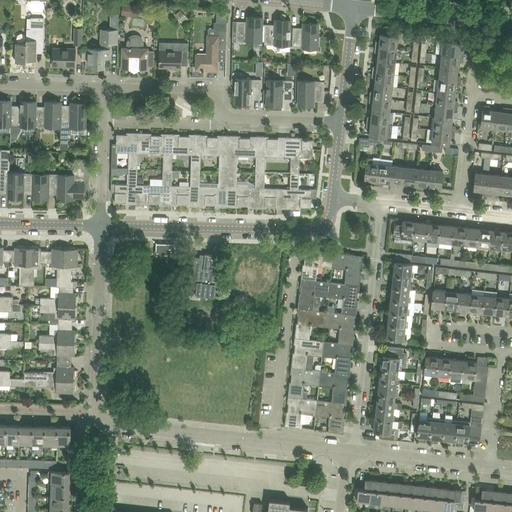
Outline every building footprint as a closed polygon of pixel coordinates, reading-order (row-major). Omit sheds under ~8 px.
[(122,4),(121,16),(129,16),(130,12),(138,13),(139,6),(122,4)] [(180,9),(175,14),(183,24),(188,19),(180,9)] [(233,21),(233,32),(237,32),(236,41),(262,42),(263,17),(247,16),(247,21),(233,21)] [(27,60),(35,60),(36,60),(36,53),(43,53),(44,18),(30,17),(30,28),(32,28),(32,40),(26,40),(26,43),(16,43),(16,62),(26,62),(27,60)] [(262,24),(262,42),(264,42),(264,44),(280,44),(290,45),(291,20),(275,19),(275,24),(265,24),(265,25),(262,24)] [(226,48),(226,44),(227,21),(226,21),(226,23),(214,23),(214,29),(208,29),(208,35),(207,35),(207,53),(196,53),(195,69),(202,70),(204,70),(217,70),(218,47),(226,48)] [(292,47),(318,48),(319,23),(303,22),(303,27),(292,27),(292,47)] [(75,44),(82,44),(83,27),(75,27),(75,44)] [(82,60),(86,60),(86,67),(104,67),(104,58),(111,58),(111,43),(117,43),(118,33),(118,29),(110,29),(101,29),(100,43),(101,43),(101,48),(87,48),(82,48),(82,60)] [(376,41),(376,47),(396,49),(398,36),(380,34),(380,41),(376,41)] [(148,48),(144,47),(144,40),(144,39),(143,38),(142,37),(140,36),(139,35),(138,35),(136,35),(135,35),(133,35),(132,36),(130,37),(129,39),(128,39),(128,40),(128,47),(122,47),(122,68),(129,68),(132,69),(134,70),(136,70),(138,69),(140,68),(148,68),(148,48)] [(444,38),(442,54),(462,57),(463,51),(460,50),(461,43),(454,42),(454,39),(444,38)] [(159,57),(159,67),(169,67),(173,67),(173,69),(181,69),(181,65),(187,65),(188,55),(188,46),(188,43),(175,43),(174,43),(173,50),(159,49),(159,57)] [(378,54),(378,60),(395,62),(396,49),(376,47),(375,53),(378,54)] [(52,66),(64,66),(64,64),(69,65),(69,66),(75,66),(76,48),(53,48),(52,66)] [(442,54),(440,67),(458,69),(458,62),(462,63),(462,57),(442,54)] [(374,66),(373,72),(393,75),(395,62),(378,60),(377,67),(374,66)] [(408,70),(408,74),(410,74),(410,76),(415,77),(416,66),(411,66),(410,70),(408,70)] [(440,67),(439,79),(460,82),(460,76),(457,75),(458,69),(440,67)] [(375,79),(375,85),(392,87),(393,75),(373,72),(372,78),(375,79)] [(267,94),(267,104),(282,104),(282,98),(284,98),(284,100),(292,100),(292,90),(292,80),(293,77),(286,77),(285,80),(267,79),(267,94)] [(236,78),(235,103),(250,104),(250,97),(253,97),(253,99),(261,99),(261,79),(236,78)] [(434,79),(433,90),(438,91),(438,92),(455,94),(455,87),(459,88),(460,82),(439,79),(434,79)] [(299,80),(298,105),(313,106),(314,99),(316,99),(316,101),(324,101),(324,81),(299,80)] [(371,91),(370,97),(390,100),(392,87),(375,85),(374,92),(371,91)] [(404,95),(403,100),(407,101),(407,102),(412,102),(413,91),(408,91),(407,96),(404,95)] [(437,92),(436,104),(457,107),(457,101),(454,101),(455,94),(437,92)] [(372,104),(372,110),(389,112),(390,100),(370,97),(369,103),(372,104)] [(0,125),(11,126),(11,105),(11,101),(0,100),(0,125)] [(11,126),(10,141),(14,140),(16,139),(16,138),(17,138),(18,134),(19,133),(20,133),(20,132),(21,131),(21,130),(21,129),(21,128),(22,127),(22,126),(23,126),(36,126),(36,106),(36,101),(21,101),(21,106),(11,105),(11,126)] [(46,106),(36,106),(36,126),(61,127),(61,107),(61,102),(46,101),(46,106)] [(71,107),(61,107),(61,127),(60,149),(68,149),(68,133),(71,133),(85,133),(85,127),(86,127),(86,102),(71,102),(71,107)] [(436,104),(435,117),(452,119),(453,112),(456,113),(457,107),(436,104)] [(480,127),(493,128),(495,111),(488,110),(489,107),(482,106),(481,123),(480,126),(480,127)] [(493,128),(506,129),(508,109),(502,108),(501,112),(495,111),(493,128)] [(368,116),(367,122),(388,125),(389,112),(372,110),(371,117),(368,116)] [(435,117),(433,129),(454,132),(454,126),(451,126),(452,119),(435,117)] [(367,122),(367,128),(370,129),(369,136),(379,137),(386,138),(386,137),(391,138),(392,125),(388,125),(367,122)] [(454,132),(433,129),(432,143),(449,145),(450,137),(453,138),(454,132)] [(129,152),(128,168),(137,168),(138,152),(144,153),(145,140),(138,139),(139,132),(131,132),(131,134),(117,134),(116,143),(112,143),(112,152),(129,152)] [(163,169),(172,169),(172,153),(173,140),(173,133),(166,133),(166,135),(151,135),(151,140),(145,140),(144,153),(163,153),(163,169)] [(191,170),(200,170),(200,154),(201,141),(201,134),(194,134),(194,136),(179,135),(179,140),(173,140),(172,153),(191,154),(191,170)] [(219,171),(228,171),(229,135),(222,135),(222,137),(207,136),(207,141),(201,141),(200,154),(219,155),(219,171)] [(229,135),(228,171),(236,171),(237,155),(256,156),(256,143),(250,142),(251,137),(236,137),(236,135),(229,135)] [(277,201),(283,201),(283,188),(264,187),(265,156),(284,156),(285,143),(278,143),(279,138),(264,138),(264,136),(257,136),(256,143),(256,156),(255,187),(255,201),(255,208),(262,208),(262,206),(277,206),(277,201)] [(285,143),(284,156),(290,157),(290,172),(299,173),(300,157),(313,157),(313,139),(299,139),(299,137),(291,137),(291,144),(285,143)] [(0,192),(8,192),(9,172),(10,149),(1,149),(1,157),(0,156),(0,192)] [(371,183),(377,184),(379,163),(373,163),(373,159),(367,158),(364,179),(371,180),(371,183)] [(59,173),(58,194),(58,199),(73,199),(73,194),(84,194),(84,183),(89,183),(89,165),(90,159),(74,159),(73,174),(59,173)] [(383,181),(390,182),(392,165),(379,163),(377,184),(383,185),(383,181)] [(396,186),(402,187),(404,166),(392,165),(390,182),(397,183),(396,186)] [(408,184),(415,185),(417,168),(404,166),(402,187),(408,188),(408,184)] [(111,183),(111,192),(115,192),(115,202),(129,202),(129,204),(137,204),(137,197),(143,198),(143,184),(137,184),(137,168),(128,168),(122,168),(122,172),(123,173),(128,173),(128,184),(115,183),(111,183)] [(421,189),(427,190),(430,169),(417,168),(415,185),(422,186),(421,189)] [(171,205),(171,198),(172,185),(172,169),(163,169),(162,185),(143,184),(143,198),(149,198),(149,203),(164,203),(164,205),(171,205)] [(430,169),(427,190),(433,190),(434,187),(440,188),(442,171),(430,169)] [(199,206),(199,199),(199,186),(200,170),(191,170),(190,185),(172,185),(171,198),(177,198),(177,203),(192,204),(192,206),(199,206)] [(220,207),(227,207),(228,171),(219,171),(218,186),(199,186),(199,199),(205,199),(205,204),(220,205),(220,207)] [(249,200),(255,201),(255,187),(236,187),(236,171),(228,171),(227,207),(234,207),(234,205),(249,205),(249,200)] [(23,193),(33,193),(34,173),(9,172),(8,192),(8,197),(23,198),(23,193)] [(283,188),(283,201),(289,202),(289,209),(296,209),(297,207),(311,207),(312,197),(312,189),(299,188),(299,173),(290,172),(289,188),(283,188)] [(480,194),(486,195),(489,174),(475,172),(473,190),(481,190),(480,194)] [(49,194),(58,194),(59,173),(34,173),(33,193),(33,198),(48,198),(49,194)] [(493,192),(499,193),(501,175),(489,174),(486,195),(492,195),(493,192)] [(505,197),(511,197),(511,190),(511,176),(501,175),(499,193),(506,193),(505,197)] [(401,236),(414,238),(416,221),(403,219),(403,221),(395,220),(393,235),(401,236)] [(414,238),(426,239),(428,222),(416,221),(414,238)] [(426,239),(439,241),(441,224),(428,222),(426,239)] [(439,241),(451,242),(453,225),(441,224),(439,241)] [(451,242),(464,243),(466,227),(453,225),(451,242)] [(464,243),(476,245),(478,228),(466,227),(464,243)] [(476,245),(489,246),(491,229),(478,228),(476,245)] [(489,246),(501,248),(503,231),(491,229),(489,246)] [(501,248),(511,248),(511,231),(503,231),(501,248)] [(0,266),(2,267),(2,264),(3,264),(3,261),(5,261),(9,261),(9,249),(3,249),(3,246),(1,246),(1,245),(0,244),(0,266)] [(155,250),(155,256),(156,256),(156,257),(169,257),(172,257),(175,257),(175,256),(177,256),(177,252),(175,252),(175,244),(156,244),(156,247),(156,249),(156,250),(155,250)] [(15,250),(9,249),(9,261),(15,261),(15,264),(15,267),(20,267),(19,285),(27,285),(28,246),(28,247),(23,247),(23,245),(18,245),(18,247),(15,247),(15,250)] [(40,262),(46,262),(46,251),(40,250),(40,247),(38,247),(38,246),(32,246),(32,247),(28,247),(28,246),(27,285),(34,286),(35,268),(39,268),(40,265),(40,262)] [(57,286),(59,286),(64,286),(65,247),(65,248),(61,248),(61,247),(55,246),(55,248),(53,248),(52,251),(46,251),(46,262),(52,262),(52,266),(52,268),(57,269),(57,286)] [(65,247),(64,286),(74,287),(74,281),(74,280),(71,281),(72,269),(77,269),(77,266),(78,248),(75,248),(75,247),(70,247),(70,248),(66,248),(66,247),(65,247)] [(302,264),(301,278),(316,280),(318,263),(332,265),(333,252),(304,248),(303,255),(304,255),(304,263),(301,263),(301,264),(302,264)] [(363,255),(333,252),(332,265),(346,266),(344,283),(359,284),(361,271),(362,271),(362,270),(360,270),(361,262),(362,262),(363,255)] [(193,256),(191,275),(194,275),(192,288),(196,289),(195,295),(214,298),(214,297),(218,297),(221,277),(218,277),(220,259),(216,259),(216,255),(205,253),(205,258),(193,256)] [(396,253),(395,259),(412,261),(412,255),(412,254),(396,253)] [(139,271),(142,271),(144,270),(146,268),(147,266),(148,264),(148,261),(146,259),(145,257),(143,256),(140,256),(138,256),(136,257),(134,259),(133,261),(133,264),(133,266),(135,269),(137,270),(139,271)] [(394,261),(393,274),(411,276),(413,277),(413,272),(417,272),(418,265),(412,264),(412,263),(404,262),(394,261)] [(393,274),(392,287),(409,289),(412,289),(412,284),(410,283),(411,276),(393,274)] [(299,294),(297,308),(313,309),(314,293),(329,295),(330,281),(316,280),(301,278),(300,285),(301,285),(300,293),(298,292),(298,293),(299,294)] [(330,281),(329,295),(343,296),(341,313),(356,314),(357,300),(358,300),(358,299),(356,299),(357,291),(358,291),(359,284),(344,283),(330,281)] [(41,297),(40,304),(78,305),(76,305),(76,301),(78,301),(78,295),(76,295),(76,293),(74,293),(74,287),(64,286),(59,286),(59,293),(56,293),(56,298),(41,297)] [(392,287),(390,299),(408,301),(410,302),(411,296),(408,296),(409,289),(392,287)] [(431,306),(444,307),(446,291),(433,289),(431,306)] [(444,307),(457,309),(459,292),(446,291),(444,307)] [(457,309),(469,310),(471,293),(459,292),(457,309)] [(469,310),(482,312),(484,295),(471,293),(469,310)] [(0,303),(12,304),(12,296),(0,295),(0,303)] [(482,312),(494,313),(496,296),(484,295),(482,312)] [(494,313),(507,315),(509,298),(496,296),(494,313)] [(390,299),(389,312),(406,314),(409,314),(409,309),(407,308),(408,301),(390,299)] [(0,316),(7,317),(8,311),(12,311),(12,304),(0,303),(0,316)] [(40,304),(40,312),(44,312),(51,312),(51,319),(51,323),(58,323),(73,324),(73,318),(76,318),(76,315),(77,315),(77,310),(76,310),(76,306),(78,306),(78,305),(40,304)] [(296,323),(294,337),(309,339),(311,322),(325,324),(327,311),(313,309),(297,308),(297,314),(298,315),(297,323),(295,322),(295,323),(296,323)] [(327,311),(325,324),(340,325),(338,342),(353,344),(354,330),(355,330),(355,329),(353,329),(354,321),(355,321),(356,314),(341,313),(327,311)] [(389,312),(388,325),(405,327),(407,327),(408,321),(406,321),(406,314),(389,312)] [(39,334),(39,341),(77,342),(75,342),(75,338),(76,338),(76,332),(75,332),(75,330),(73,330),(73,324),(58,323),(58,329),(58,330),(55,330),(55,335),(39,334)] [(405,327),(388,325),(386,337),(406,340),(407,334),(404,334),(405,327)] [(292,353),(291,367),(306,368),(308,352),(322,353),(324,340),(309,339),(294,337),(293,344),(295,344),(294,352),(291,351),(291,352),(292,353)] [(0,347),(11,348),(11,341),(0,340),(0,347)] [(336,355),(334,372),(350,373),(351,359),(352,359),(352,358),(350,358),(351,350),(352,350),(353,344),(338,342),(324,340),(322,353),(336,355)] [(58,355),(57,361),(72,361),(72,355),(75,355),(75,352),(77,352),(77,347),(75,347),(75,343),(77,343),(77,342),(39,341),(39,349),(55,349),(54,354),(57,354),(57,355),(58,355)] [(382,355),(380,368),(398,370),(400,370),(401,365),(405,365),(407,353),(402,353),(403,348),(388,346),(387,356),(382,355)] [(424,372),(437,374),(439,357),(426,356),(424,372)] [(437,374),(449,375),(451,358),(439,357),(437,374)] [(461,383),(462,377),(464,360),(451,358),(449,375),(449,382),(450,382),(452,384),(454,384),(456,383),(461,383)] [(475,376),(476,370),(477,364),(477,361),(464,360),(462,377),(475,378),(475,376)] [(25,371),(25,378),(75,380),(75,379),(74,379),(74,375),(76,375),(76,370),(74,370),(74,367),(71,367),(72,361),(57,361),(57,367),(54,367),(54,372),(25,371)] [(289,382),(288,396),(307,398),(308,392),(304,391),(305,381),(319,383),(320,370),(315,369),(306,368),(291,367),(290,373),(291,374),(291,381),(288,381),(288,382),(289,382)] [(380,368),(379,381),(399,383),(399,377),(397,377),(398,370),(380,368)] [(333,384),(331,401),(346,403),(348,389),(349,389),(349,388),(347,388),(348,380),(349,380),(350,373),(334,372),(320,370),(319,383),(333,384)] [(0,384),(24,386),(25,378),(10,378),(0,377),(0,384)] [(25,378),(24,386),(53,386),(53,391),(56,391),(56,392),(74,392),(74,390),(75,390),(75,384),(74,384),(74,380),(75,380),(25,378)] [(379,381),(378,393),(395,395),(397,395),(399,383),(379,381)] [(378,393),(376,406),(399,408),(401,408),(401,403),(394,402),(395,395),(378,393)] [(301,411),(316,412),(317,399),(307,398),(288,396),(287,403),(288,403),(287,411),(285,411),(286,412),(284,426),(299,427),(301,411)] [(317,399),(316,412),(330,414),(328,430),(343,432),(345,418),(346,418),(346,417),(343,417),(344,409),(346,409),(346,403),(331,401),(317,399)] [(376,406),(375,418),(392,420),(394,421),(395,415),(393,414),(394,408),(376,406)] [(417,436),(430,437),(432,420),(432,417),(427,417),(427,419),(419,418),(417,436)] [(375,418),(374,431),(380,432),(379,438),(394,439),(395,428),(394,427),(391,427),(392,420),(375,418)] [(430,437),(443,439),(445,421),(445,419),(439,418),(439,421),(432,420),(430,437)] [(452,422),(445,421),(443,439),(455,440),(457,420),(452,420),(452,422)] [(457,420),(455,440),(468,441),(468,439),(469,433),(469,427),(470,422),(457,420)] [(19,446),(19,443),(19,426),(6,425),(6,443),(7,443),(14,443),(14,446),(19,446)] [(32,447),(32,443),(31,443),(32,426),(19,426),(19,443),(27,443),(27,447),(32,447)] [(45,447),(45,444),(44,444),(44,426),(32,426),(31,443),(32,443),(39,444),(39,447),(45,447)] [(57,448),(58,444),(56,444),(57,427),(44,426),(44,444),(45,444),(52,444),(52,447),(57,448)] [(56,444),(58,444),(65,444),(65,448),(70,448),(71,427),(57,427),(56,444)] [(52,476),(51,483),(51,484),(69,484),(69,471),(48,471),(48,476),(52,476)] [(357,499),(369,501),(370,489),(376,490),(377,481),(365,479),(364,488),(358,488),(357,499)] [(369,501),(381,502),(382,491),(388,491),(389,482),(377,481),(376,490),(370,489),(369,501)] [(381,502),(393,504),(394,492),(400,493),(401,483),(389,482),(388,491),(382,491),(381,502)] [(51,489),(51,496),(68,497),(69,484),(51,484),(51,483),(48,483),(47,489),(51,489)] [(393,504),(405,505),(406,493),(412,494),(413,485),(401,483),(400,493),(394,492),(393,504)] [(405,505),(417,506),(418,495),(424,495),(425,486),(413,485),(412,494),(406,493),(405,505)] [(417,506),(429,508),(430,496),(436,497),(437,487),(425,486),(424,495),(418,495),(417,506)] [(473,510),(486,511),(487,499),(493,500),(494,491),(482,489),(483,487),(476,486),(473,510)] [(429,508),(441,509),(443,497),(448,498),(449,489),(437,487),(436,497),(430,496),(429,508)] [(443,497),(441,509),(454,510),(455,499),(461,500),(462,490),(449,489),(448,498),(443,497)] [(242,511),(244,496),(205,491),(204,503),(214,504),(213,511),(242,511)] [(486,511),(495,511),(497,511),(499,501),(505,501),(506,492),(494,491),(493,500),(487,499),(486,511)] [(497,511),(509,511),(511,502),(511,492),(506,492),(505,501),(499,501),(497,511)] [(51,502),(51,508),(51,509),(68,509),(68,497),(51,496),(47,496),(47,502),(51,502)] [(307,511),(308,508),(290,506),(290,501),(280,500),(280,499),(279,499),(279,500),(275,499),(274,499),(269,499),(267,511),(126,511),(115,511),(307,511)] [(252,511),(261,511),(262,503),(254,502),(254,503),(254,506),(253,506),(253,509),(252,511)]
